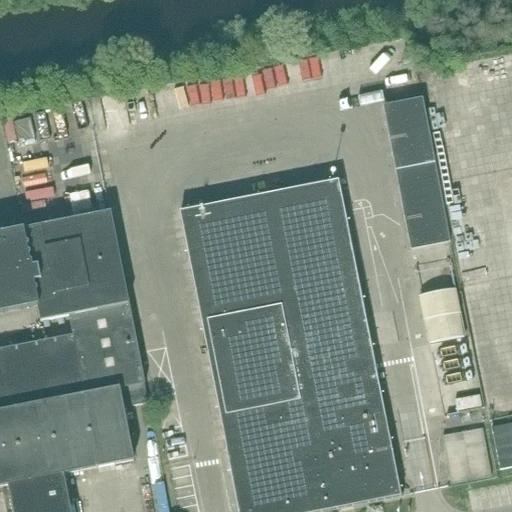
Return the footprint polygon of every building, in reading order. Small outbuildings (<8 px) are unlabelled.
[(396,172),(434,165),(422,101),(383,108),(396,172)] [(41,119),(49,142),(59,139),(52,116),(41,119)] [(22,188),(47,186),(44,166),(37,167),(35,149),(18,151),(22,188)] [(434,165),(396,172),(411,250),(411,251),(449,244),(434,165)] [(391,454),(367,333),(338,182),(180,214),(226,450),(238,511),(328,511),(400,498),(391,454)] [(40,323),(128,306),(111,214),(0,235),(0,315),(36,308),(40,323)] [(123,409),(147,404),(128,307),(69,318),(73,337),(0,351),(0,488),(8,487),(13,511),(70,511),(63,476),(134,462),(125,420),(129,419),(128,412),(124,412),(123,409)] [(511,469),(511,425),(491,429),(500,472),(511,469)]
